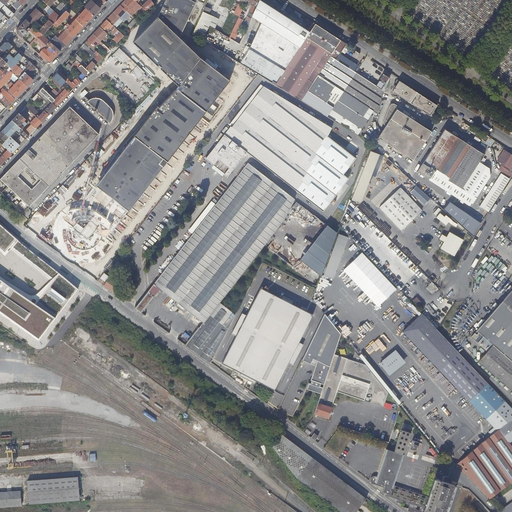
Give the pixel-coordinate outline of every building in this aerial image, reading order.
[(15,0),(0,0),(0,1),(2,3),(5,6),(9,0),(11,0),(14,2),(12,5),(18,10),(22,6),(15,0)] [(94,16),(101,9),(96,4),(93,2),(92,0),(85,7),(86,9),(94,16)] [(139,9),(145,15),(147,12),(141,7),(139,5),(136,2),(133,0),(126,0),(121,6),(131,15),(132,16),(139,9)] [(196,3),(189,0),(165,0),(158,17),(133,43),(167,76),(192,50),(179,38),(196,3)] [(147,12),(154,5),(151,0),(148,0),(143,6),(141,7),(147,12)] [(252,17),(259,0),(247,0),(246,3),(245,6),(247,7),(248,7),(250,4),(253,6),(251,10),(250,10),(245,21),(249,23),(252,17)] [(259,0),(252,17),(262,24),(300,48),(310,32),(294,22),(288,18),(261,0),(259,0)] [(55,10),(62,16),(66,11),(68,9),(69,8),(63,2),(55,10)] [(3,9),(12,17),(14,14),(5,6),(3,9)] [(48,6),(44,10),(48,14),(48,15),(50,16),(54,12),(54,11),(50,7),(48,6)] [(114,13),(124,23),(131,15),(121,6),(114,13)] [(303,16),(288,6),(286,11),(291,14),(297,17),(300,20),(303,16)] [(37,9),(43,14),(49,20),(54,24),(56,22),(60,17),(54,12),(50,16),(48,15),(48,14),(44,10),(40,7),(37,9)] [(211,9),(205,7),(203,12),(209,15),(211,9)] [(26,19),(31,23),(33,25),(43,14),(37,9),(36,8),(26,19)] [(76,16),(68,9),(66,11),(84,27),(94,16),(86,9),(81,14),(80,13),(79,14),(80,15),(77,18),(75,16),(76,16)] [(56,22),(60,25),(63,28),(64,26),(61,24),(69,15),(75,21),(70,26),(68,24),(63,29),(66,31),(73,38),(84,27),(66,11),(62,16),(60,17),(56,22)] [(193,35),(202,41),(209,26),(215,29),(219,19),(209,15),(203,12),(193,35)] [(107,20),(113,26),(118,20),(124,25),(125,24),(124,23),(114,13),(107,20)] [(240,16),(230,38),(234,41),(237,35),(237,34),(244,18),(243,18),(240,16)] [(29,25),(31,23),(26,19),(17,30),(17,33),(22,38),(28,32),(31,29),(29,28),(27,30),(26,28),(29,25)] [(128,26),(131,29),(138,22),(135,19),(128,26)] [(43,27),(39,31),(43,35),(44,35),(49,30),(54,24),(49,20),(46,25),(45,24),(43,27)] [(113,31),(116,28),(113,26),(107,20),(101,26),(105,30),(107,28),(108,29),(110,28),(111,29),(110,29),(113,31)] [(251,48),(250,50),(269,62),(285,72),(300,48),(262,24),(252,44),(251,48)] [(318,76),(340,41),(315,24),(311,30),(310,32),(305,41),(300,48),(285,72),(276,86),(302,101),(318,76)] [(32,28),(31,29),(28,32),(36,38),(30,45),(32,47),(36,42),(37,41),(43,35),(39,31),(34,26),(32,28)] [(93,35),(100,42),(103,39),(105,41),(108,38),(105,36),(107,34),(100,28),(93,35)] [(113,40),(118,44),(124,36),(116,28),(113,31),(117,36),(113,40)] [(66,46),(73,38),(66,31),(64,34),(63,33),(59,39),(66,46)] [(213,46),(232,58),(240,44),(239,44),(221,33),(213,46)] [(44,35),(43,35),(37,41),(40,43),(38,45),(43,49),(44,48),(50,42),(44,35)] [(97,45),(108,54),(110,51),(107,48),(100,42),(93,35),(86,42),(93,48),(94,49),(97,45)] [(53,44),(61,51),(66,46),(59,39),(56,36),(50,42),(53,44)] [(344,92),(356,73),(336,60),(339,55),(346,44),(340,41),(318,76),(344,92)] [(9,46),(11,45),(9,43),(5,42),(0,48),(4,52),(7,49),(9,50),(11,48),(9,46)] [(91,50),(93,48),(86,42),(84,44),(91,50)] [(43,49),(39,54),(47,61),(48,61),(51,61),(61,51),(53,44),(50,47),(51,48),(48,51),(46,49),(44,48),(43,49)] [(92,62),(96,65),(103,58),(96,51),(94,53),(93,52),(92,51),(91,50),(84,44),(82,46),(89,52),(94,57),(91,60),(92,62)] [(258,74),(261,75),(269,62),(250,50),(248,50),(240,44),(232,58),(258,74)] [(0,56),(3,60),(11,52),(9,50),(7,49),(4,52),(0,48),(0,47),(0,56)] [(120,47),(113,55),(124,65),(129,60),(132,63),(130,65),(134,68),(131,71),(140,79),(142,77),(142,76),(145,72),(120,47)] [(13,69),(18,62),(20,60),(23,57),(14,49),(11,52),(3,60),(13,69)] [(192,50),(167,76),(179,87),(177,89),(151,117),(143,110),(126,128),(133,135),(125,143),(118,152),(117,154),(111,163),(103,175),(101,178),(95,192),(93,199),(96,202),(91,209),(92,210),(116,228),(144,191),(152,197),(167,177),(160,171),(200,119),(208,125),(224,105),(216,99),(230,80),(201,58),(192,50)] [(83,66),(89,72),(96,65),(92,62),(87,68),(80,62),(82,60),(75,54),(72,57),(77,61),(83,66)] [(3,60),(0,56),(0,70),(6,76),(10,71),(13,69),(3,60)] [(78,68),(86,76),(89,72),(83,66),(77,61),(73,66),(77,70),(78,68)] [(19,79),(21,77),(25,73),(33,65),(31,63),(23,72),(17,66),(19,63),(18,62),(13,69),(10,71),(14,75),(18,78),(19,79)] [(260,76),(276,86),(285,72),(269,62),(261,75),(260,76)] [(65,67),(73,74),(76,71),(72,67),(68,64),(65,67)] [(27,75),(33,80),(36,78),(33,75),(32,75),(31,74),(36,68),(33,65),(25,73),(27,75)] [(0,82),(0,89),(2,87),(12,77),(14,75),(10,71),(6,76),(3,79),(0,82)] [(71,86),(74,89),(81,81),(78,79),(77,78),(75,80),(72,83),(60,72),(60,73),(58,74),(71,86)] [(65,83),(69,87),(71,86),(58,74),(57,73),(53,77),(59,83),(62,86),(65,83)] [(382,98),(390,79),(383,74),(382,75),(383,76),(376,87),(373,84),(357,74),(356,73),(344,92),(337,103),(367,122),(368,120),(364,117),(369,109),(378,115),(382,98)] [(9,91),(17,98),(33,80),(27,75),(23,79),(21,81),(20,80),(15,85),(12,82),(9,86),(12,88),(9,91)] [(337,103),(344,92),(318,76),(302,101),(328,117),(337,103)] [(437,105),(399,81),(393,91),(430,116),(437,105)] [(232,127),(264,87),(261,85),(229,125),(231,126),(232,127)] [(60,95),(64,99),(70,93),(63,87),(61,89),(63,91),(60,95)] [(247,153),(299,193),(311,168),(322,147),(328,137),(332,128),(287,101),(264,87),(232,127),(231,126),(206,159),(214,165),(218,160),(229,169),(225,174),(224,175),(227,178),(247,153)] [(40,91),(48,99),(50,96),(42,89),(40,91)] [(52,103),(57,107),(64,99),(60,95),(58,93),(54,89),(52,91),(55,94),(56,93),(59,96),(55,100),(52,103)] [(3,95),(12,103),(15,100),(6,91),(3,95)] [(45,111),(49,115),(57,107),(52,103),(48,99),(40,91),(38,93),(50,105),(46,110),(43,107),(42,109),(45,111)] [(0,98),(9,106),(12,103),(3,95),(0,92),(0,98)] [(90,101),(85,96),(83,98),(110,124),(115,119),(116,118),(116,117),(116,115),(116,113),(114,112),(102,100),(101,98),(99,98),(97,98),(95,98),(93,98),(91,99),(90,101)] [(32,113),(42,122),(49,115),(45,111),(41,115),(35,109),(29,103),(25,107),(32,113)] [(362,129),(367,122),(337,103),(328,117),(337,123),(359,136),(362,129)] [(380,138),(415,160),(432,132),(396,110),(398,107),(394,104),(393,104),(392,104),(390,105),(389,106),(385,120),(384,123),(385,124),(385,125),(387,125),(380,138)] [(99,134),(70,106),(0,179),(0,191),(23,214),(99,134)] [(32,125),(36,128),(42,122),(32,113),(25,107),(20,112),(27,119),(32,114),(36,118),(31,123),(32,125)] [(12,120),(29,136),(36,128),(32,125),(27,130),(21,125),(22,124),(25,126),(26,125),(27,126),(28,125),(25,121),(26,120),(19,113),(12,120)] [(16,142),(20,145),(29,136),(12,120),(2,131),(9,137),(10,137),(17,129),(18,131),(17,132),(19,133),(20,132),(22,134),(22,135),(16,142)] [(11,138),(17,132),(18,131),(17,129),(10,137),(11,138)] [(366,129),(363,135),(369,138),(372,132),(366,129)] [(462,189),(479,162),(480,161),(484,154),(445,129),(424,161),(435,171),(436,169),(450,178),(449,180),(462,189)] [(0,142),(2,145),(5,142),(9,137),(2,131),(0,133),(0,142)] [(5,148),(12,154),(20,145),(16,142),(15,141),(11,138),(10,137),(9,137),(5,142),(2,145),(4,146),(5,148)] [(356,159),(328,137),(322,147),(311,168),(299,193),(323,212),(349,180),(343,175),(356,159)] [(3,156),(7,159),(12,154),(5,148),(4,150),(5,151),(6,152),(4,154),(2,154),(3,156)] [(511,169),(511,167),(511,156),(504,151),(498,160),(511,169)] [(372,152),(361,179),(370,183),(373,184),(384,156),(372,152)] [(214,165),(225,174),(229,169),(218,160),(214,165)] [(435,171),(424,161),(418,172),(430,179),(435,171)] [(494,171),(479,162),(462,189),(477,198),(494,171)] [(186,345),(211,363),(212,361),(235,315),(232,312),(221,303),(263,247),(284,219),(295,199),(248,164),(154,285),(159,289),(167,294),(177,302),(175,305),(184,313),(187,310),(192,314),(204,323),(186,345)] [(510,178),(511,175),(511,173),(501,167),(499,170),(510,178)] [(477,198),(462,189),(449,180),(450,178),(436,169),(435,171),(430,179),(429,180),(471,207),(477,198)] [(489,212),(510,180),(501,174),(480,206),(489,212)] [(361,179),(353,200),(362,203),(370,183),(361,179)] [(379,207),(401,231),(421,210),(399,187),(379,207)] [(452,204),(449,202),(443,210),(473,237),(480,224),(452,204)] [(450,221),(441,214),(437,218),(447,226),(450,221)] [(322,276),(337,233),(328,225),(301,261),(322,276)] [(0,226),(0,251),(5,256),(18,241),(0,226)] [(459,247),(463,240),(449,232),(446,237),(442,235),(439,240),(444,242),(440,248),(454,256),(457,250),(459,247)] [(103,285),(109,277),(104,273),(98,282),(103,285)] [(0,311),(39,343),(79,290),(59,274),(36,297),(29,296),(0,275),(0,311)] [(103,285),(113,292),(119,284),(109,277),(103,285)] [(437,290),(431,284),(427,289),(433,295),(437,290)] [(159,289),(154,285),(148,292),(154,296),(159,289)] [(299,343),(313,316),(292,305),(293,302),(283,296),(282,299),(261,289),(247,316),(245,320),(241,317),(234,331),(238,333),(237,337),(223,364),(238,372),(242,374),(240,376),(250,381),(255,384),(256,381),(273,390),(275,391),(289,364),(291,360),(295,362),(302,349),(297,347),(299,343)] [(511,290),(477,332),(479,334),(478,336),(475,334),(472,338),(487,352),(478,362),(511,390),(511,290)] [(154,296),(148,292),(137,307),(135,309),(141,313),(154,296)] [(318,303),(323,298),(318,292),(313,297),(318,303)] [(422,293),(412,303),(423,313),(437,329),(446,315),(422,293)] [(437,329),(423,313),(403,332),(441,371),(460,352),(437,329)] [(323,388),(323,389),(334,355),(341,335),(324,314),(303,360),(316,367),(311,384),(320,387),(321,384),(324,385),(323,388)] [(396,350),(379,364),(390,377),(407,363),(396,350)] [(355,352),(352,361),(366,365),(355,352)] [(470,402),(490,383),(460,352),(441,371),(470,402)] [(400,402),(362,354),(359,356),(397,404),(400,402)] [(352,361),(334,355),(323,389),(321,394),(315,415),(328,419),(332,408),(332,407),(337,392),(364,401),(366,395),(371,397),(370,403),(383,407),(388,393),(366,365),(352,361)] [(491,416),(506,401),(490,383),(470,402),(486,420),(491,416)] [(502,428),(511,418),(511,407),(506,401),(491,416),(502,428)] [(511,435),(511,418),(502,428),(499,429),(506,440),(511,435)] [(511,447),(506,440),(499,429),(480,444),(456,465),(489,499),(501,490),(511,482),(511,447)] [(446,485),(447,482),(448,478),(443,476),(443,474),(436,472),(427,498),(393,487),(403,455),(403,453),(404,453),(411,434),(401,430),(394,452),(387,449),(377,477),(376,476),(374,476),(373,477),(371,477),(370,479),(370,480),(370,482),(371,483),(373,484),(383,488),(382,492),(390,494),(389,497),(397,499),(396,502),(402,504),(404,499),(421,505),(419,510),(409,507),(408,511),(410,511),(430,511),(431,511),(433,511),(432,511),(437,511),(438,509),(440,510),(444,497),(443,496),(446,485)] [(359,511),(358,511),(366,500),(282,436),(273,448),(297,479),(339,511),(359,511)] [(416,450),(419,443),(413,441),(410,448),(416,450)] [(79,474),(28,478),(30,500),(80,496),(79,474)] [(444,511),(454,485),(447,482),(446,485),(443,496),(444,497),(440,510),(438,509),(437,511),(432,511),(433,511),(431,511),(430,511),(444,511)] [(22,490),(0,491),(0,505),(23,503),(22,490)]
